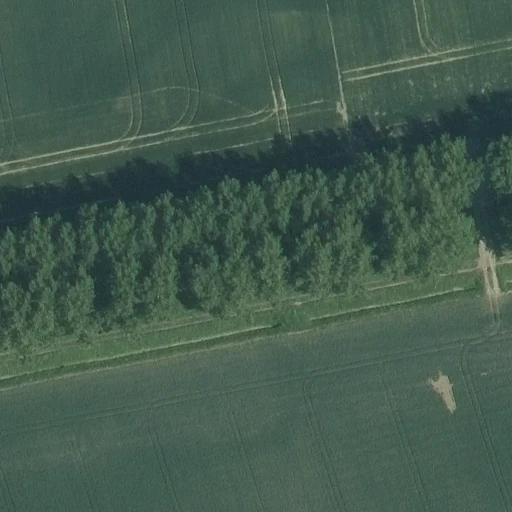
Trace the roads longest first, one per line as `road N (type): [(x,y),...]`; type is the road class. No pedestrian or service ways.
road 1 (track): [(511,255),(0,354)]
road 2 (unclassified): [(0,265),(511,168)]
